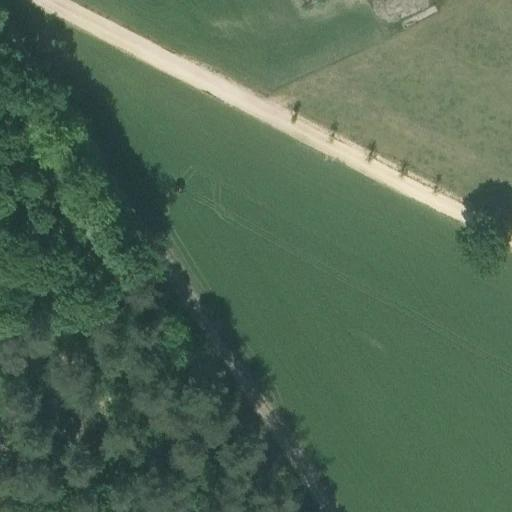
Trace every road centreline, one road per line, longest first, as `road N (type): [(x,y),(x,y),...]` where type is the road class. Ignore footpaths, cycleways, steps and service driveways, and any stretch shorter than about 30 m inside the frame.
road 1 (track): [(0,19),(327,511)]
road 2 (track): [(511,247),(26,0)]
